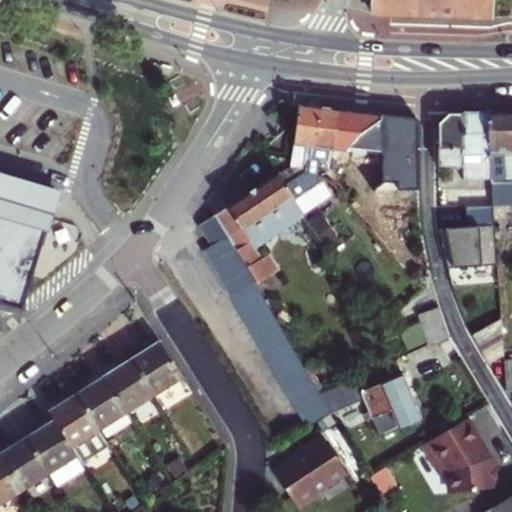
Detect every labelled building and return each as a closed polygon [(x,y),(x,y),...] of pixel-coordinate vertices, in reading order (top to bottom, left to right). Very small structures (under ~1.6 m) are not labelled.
[(372,0),(372,13),(491,16),(491,0),(372,0)] [(315,147),(320,108),(299,106),(290,170),(279,176),(284,183),(298,177),(304,170),(306,158),(310,158),(312,147),(315,147)] [(320,108),(315,147),(312,147),(310,158),(306,158),(304,170),(298,177),(284,183),(294,199),(305,218),(307,219),(336,200),(318,171),(319,160),(328,161),(330,150),(335,151),(340,111),(320,108)] [(382,115),(340,111),(335,151),(347,152),(350,149),(382,151),(383,183),(373,191),(399,191),(419,192),(418,121),(382,115)] [(463,114),(464,150),(439,150),(439,166),(462,165),(463,179),(492,177),(487,113),(463,114)] [(511,114),(487,113),(492,177),(492,187),(506,186),(507,201),(511,200),(511,114)] [(439,150),(464,150),(463,114),(450,115),(438,126),(439,150)] [(0,171),(0,299),(21,306),(58,189),(0,171)] [(213,218),(247,273),(256,287),(279,276),(269,259),(264,262),(262,258),(258,260),(250,248),(271,234),(274,239),(305,218),(294,199),(284,183),(279,176),(213,218)] [(506,186),(492,187),(493,202),(507,201),(506,186)] [(469,226),(445,228),(450,269),(497,266),(493,206),(468,207),(469,226)] [(247,273),(213,218),(201,226),(212,247),(232,281),(247,273)] [(203,253),(223,287),(232,281),(212,247),(203,253)] [(247,273),(232,281),(223,287),(309,427),(332,414),(330,411),(322,399),(256,287),(247,273)] [(451,339),(441,308),(421,313),(430,344),(451,339)] [(407,331),(398,313),(363,332),(372,349),(407,331)] [(503,362),(501,323),(472,336),(488,364),(503,362)] [(182,377),(161,342),(131,360),(153,395),(182,377)] [(104,377),(125,413),(153,395),(131,360),(104,377)] [(322,399),(330,411),(363,396),(371,415),(365,418),(368,424),(374,422),(383,441),(423,424),(397,365),(322,399)] [(125,413),(104,377),(77,395),(99,430),(125,413)] [(99,430),(77,395),(50,412),(55,420),(81,464),(109,447),(99,430)] [(469,419),(424,447),(439,472),(449,472),(452,495),(493,490),(493,488),(500,487),(497,464),(491,464),(482,447),(485,445),(469,419)] [(27,438),(49,474),(57,488),(84,470),(81,464),(55,420),(27,438)] [(347,475),(324,437),(307,448),(303,456),(298,455),(275,469),(299,508),(318,496),(317,493),(347,475)] [(0,454),(0,455),(22,492),(49,474),(27,438),(0,454)] [(0,505),(22,492),(0,455),(0,505)] [(511,511),(511,498),(487,511),(511,511)]
